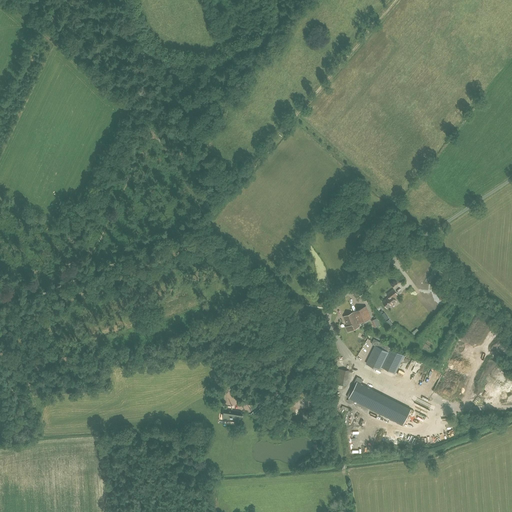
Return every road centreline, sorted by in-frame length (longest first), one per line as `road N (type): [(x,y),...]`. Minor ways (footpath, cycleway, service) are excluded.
road 1 (track): [(208,217),(391,0)]
road 2 (unclassified): [(333,333),(330,300),(511,178)]
road 3 (track): [(0,305),(208,217)]
road 4 (track): [(12,0),(152,138)]
